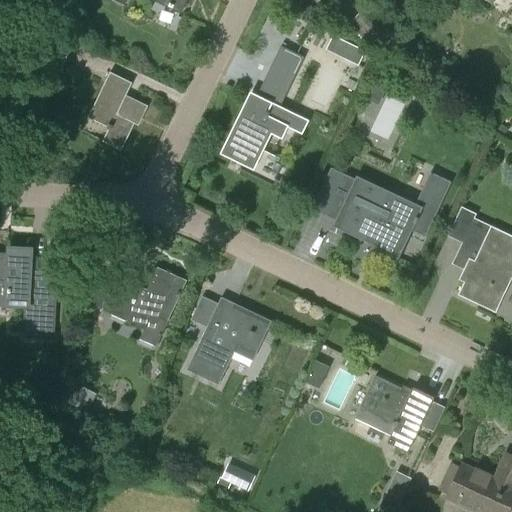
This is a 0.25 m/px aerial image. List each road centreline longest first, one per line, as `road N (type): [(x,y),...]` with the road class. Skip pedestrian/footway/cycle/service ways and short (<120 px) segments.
road 1 (residential): [(511,375),(148,203)]
road 2 (residential): [(148,203),(245,0)]
road 3 (residential): [(0,193),(148,203)]
